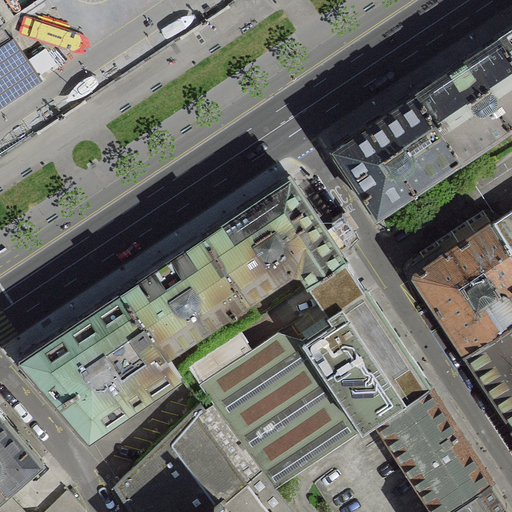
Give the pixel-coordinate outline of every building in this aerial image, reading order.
[(511,29),(500,37),(511,54),(511,29)] [(511,125),(511,54),(500,37),(417,93),(461,159),(511,125)] [(15,43),(0,53),(0,112),(3,111),(42,85),(15,43)] [(461,159),(417,93),(330,147),(378,214),(461,159)] [(202,229),(250,300),(294,270),(302,272),(309,282),(310,284),(347,259),(288,172),(202,229)] [(511,210),(496,221),(511,245),(511,210)] [(511,245),(496,221),(417,272),(468,350),(511,321),(511,300),(511,298),(511,297),(511,245)] [(118,285),(167,355),(221,319),(250,300),(202,229),(118,285)] [(118,285),(19,350),(91,437),(182,374),(178,369),(172,360),(167,355),(118,285)] [(335,321),(304,341),(362,430),(378,420),(430,385),(366,289),(330,313),(335,321)] [(250,300),(221,319),(232,335),(261,316),(250,300)] [(511,321),(468,350),(511,418),(511,321)] [(189,365),(201,384),(254,349),(241,331),(189,365)] [(254,349),(201,384),(216,403),(264,468),(277,486),(362,430),(304,341),(280,332),(254,349)] [(194,345),(172,360),(178,369),(200,354),(194,345)] [(436,393),(430,385),(378,420),(383,427),(387,434),(438,511),(442,511),(492,480),(436,393)] [(264,468),(216,403),(206,409),(201,402),(194,409),(248,482),(264,468)] [(0,408),(0,502),(10,494),(46,463),(0,408)] [(248,482),(194,409),(117,484),(134,511),(213,511),(226,501),(248,482)] [(248,482),(226,501),(235,511),(298,511),(277,486),(264,468),(248,482)] [(511,511),(511,509),(492,480),(442,511),(511,511)] [(27,511),(10,494),(0,502),(0,511),(87,511),(68,491),(46,511),(27,511)] [(235,511),(226,501),(213,511),(235,511)]
